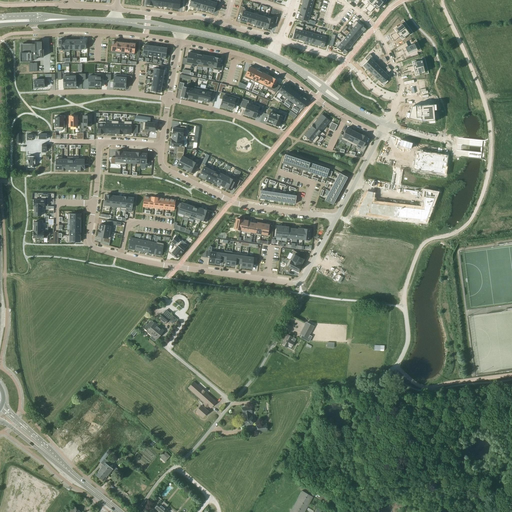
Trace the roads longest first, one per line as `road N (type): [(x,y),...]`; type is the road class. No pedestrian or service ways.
road 1 (residential): [(336,217),(297,283),(98,249),(88,236),(93,204)]
road 2 (residential): [(178,40),(277,69),(380,134)]
road 3 (unclassified): [(137,511),(272,347)]
road 4 (residential): [(336,217),(232,201),(174,174),(161,146)]
road 5 (residential): [(278,40),(198,17),(115,9)]
road 6 (residential): [(32,23),(38,32),(178,40)]
road 7 (residential): [(397,101),(339,58),(278,40)]
road 8 (residential): [(397,101),(400,82),(377,33),(343,0)]
